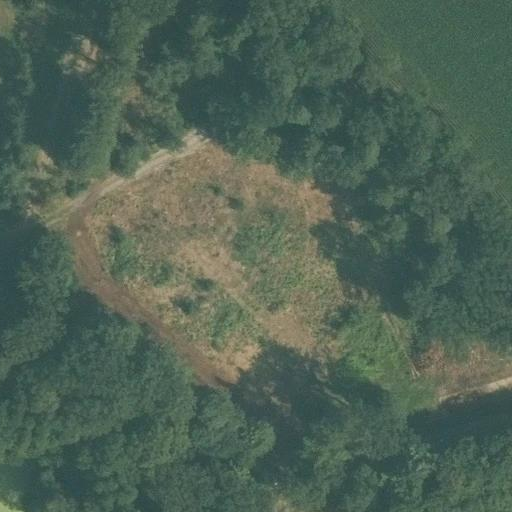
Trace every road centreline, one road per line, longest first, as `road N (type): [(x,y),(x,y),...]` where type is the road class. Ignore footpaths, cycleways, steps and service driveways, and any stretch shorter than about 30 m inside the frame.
road 1 (track): [(511,252),(409,122),(296,0)]
road 2 (track): [(277,511),(392,455),(511,423)]
